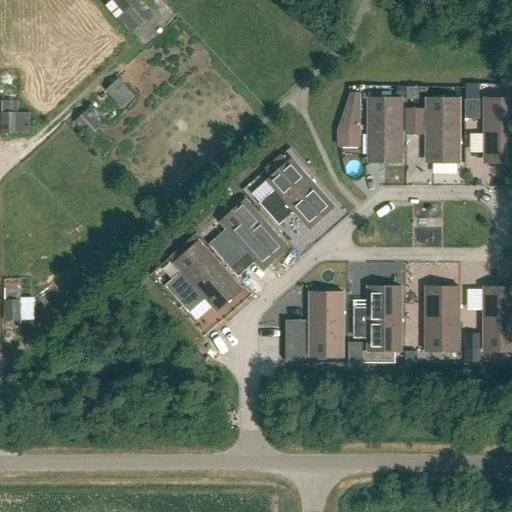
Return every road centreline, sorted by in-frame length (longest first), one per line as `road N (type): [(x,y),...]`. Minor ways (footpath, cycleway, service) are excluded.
road 1 (residential): [(330,245),(339,252),(492,252),(504,243),(503,208),(491,194),(388,193),(364,215)]
road 2 (residential): [(249,461),(249,323),(330,245)]
road 3 (unclassified): [(249,461),(0,462)]
road 4 (unclassified): [(511,462),(311,462)]
